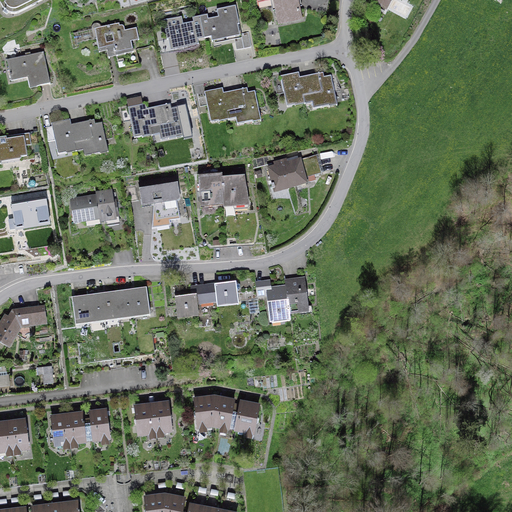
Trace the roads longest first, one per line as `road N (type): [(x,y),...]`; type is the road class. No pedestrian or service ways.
road 1 (residential): [(0,298),(48,280),(265,263),(299,248),(330,217),(361,138),(349,47)]
road 2 (residential): [(349,47),(0,118)]
